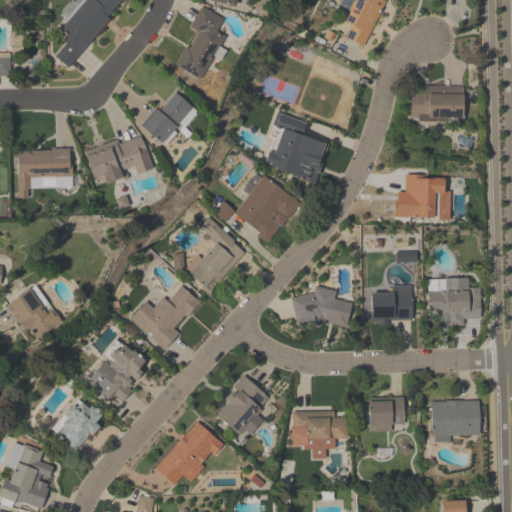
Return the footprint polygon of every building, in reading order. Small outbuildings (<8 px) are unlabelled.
[(118,0),(106,16),(108,19),(66,67),(53,56),(65,43),(61,40),(66,34),(57,28),(84,0),(118,0)] [(207,0),(207,2),(235,9),(236,0),(207,0)] [(384,0),(362,47),(344,37),(351,25),(344,21),(354,0),(384,0)] [(200,6),(221,19),(215,30),(224,36),(198,78),(174,64),(185,46),(187,47),(196,32),(188,26),(200,6)] [(0,57),(8,57),(8,75),(0,75),(0,57)] [(462,85),(461,118),(447,118),(447,122),(408,120),(408,93),(422,93),(422,85),(462,85)] [(174,92),(191,107),(160,143),(139,124),(154,108),(157,111),(174,92)] [(327,143),(317,166),(308,163),(305,167),(310,168),(305,179),(272,168),(273,166),(268,165),(268,163),(263,161),(266,151),(271,153),(281,129),(274,125),(278,113),(305,123),(300,134),(327,143)] [(82,151),(93,178),(101,176),(104,183),(120,177),(118,170),(133,165),(135,173),(151,168),(139,135),(118,144),(116,139),(82,151)] [(67,148),(67,165),(70,165),(70,176),(28,178),(28,189),(26,189),(26,198),(16,197),(14,153),(27,153),(27,150),(50,150),(49,148),(67,148)] [(443,178),(442,190),(448,190),(447,220),(436,220),(437,193),(433,193),(431,217),(393,215),(393,200),(395,200),(395,192),(403,192),(405,175),(418,175),(418,177),(443,178)] [(261,176),(298,202),(280,227),(277,226),(266,241),(256,234),(257,232),(233,212),(261,176)] [(243,253),(217,281),(212,277),(204,286),(186,268),(212,243),(208,240),(208,237),(199,227),(207,216),(232,239),(231,241),(243,253)] [(477,287),(479,318),(438,319),(438,313),(426,313),(426,291),(444,291),(443,278),(466,277),(466,287),(477,287)] [(179,285),(199,302),(186,318),(183,315),(172,328),(177,333),(163,349),(129,318),(144,301),(151,308),(161,297),(165,301),(179,285)] [(410,285),(411,320),(386,320),(386,325),(377,325),(377,321),(369,320),(369,293),(389,292),(389,285),(410,285)] [(350,303),(344,327),(325,322),(326,320),(322,319),(322,322),(318,321),(317,324),(304,321),(295,323),(289,298),(311,293),(314,286),(334,291),(333,298),(350,303)] [(29,289),(46,312),(50,309),(62,324),(36,339),(29,329),(25,330),(20,323),(7,305),(29,289)] [(144,360),(136,368),(141,373),(133,379),(128,375),(127,377),(130,381),(122,389),(119,385),(103,398),(85,378),(102,360),(107,364),(112,360),(107,355),(121,340),(144,360)] [(237,435),(243,430),(247,434),(261,420),(255,415),(261,410),(258,406),(267,398),(242,375),(223,397),(226,401),(215,415),(237,435)] [(401,396),(402,423),(390,423),(389,431),(367,431),(367,397),(401,396)] [(76,400),(86,407),(89,406),(99,415),(94,422),(97,426),(91,434),(89,433),(72,451),(53,434),(62,426),(60,423),(64,418),(62,415),(76,400)] [(429,402),(477,400),(477,434),(430,435),(429,402)] [(344,417),(345,438),(333,438),(332,448),(323,449),(323,458),(310,458),(310,449),(301,449),(301,445),(287,445),(287,427),(291,426),(291,412),(332,411),(332,417),(344,417)] [(195,422),(222,444),(213,455),(210,452),(199,463),(202,467),(189,482),(181,475),(172,484),(154,467),(195,422)] [(41,451),(37,461),(51,466),(47,478),(39,475),(37,480),(45,483),(44,488),(46,489),(39,509),(15,498),(13,502),(0,496),(0,489),(3,479),(7,480),(15,462),(22,444),(41,451)] [(134,511),(136,495),(152,498),(149,511),(134,511)] [(440,511),(440,500),(463,500),(463,511),(440,511)]
